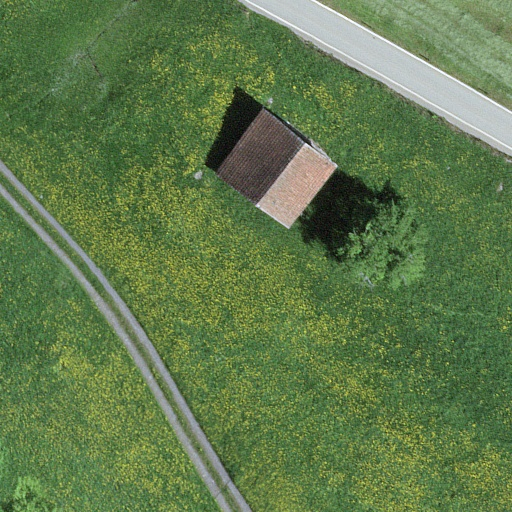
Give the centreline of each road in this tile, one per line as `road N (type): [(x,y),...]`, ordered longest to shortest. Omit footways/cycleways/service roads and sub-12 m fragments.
road 1 (track): [(237,511),(111,306),(0,174)]
road 2 (unclassified): [(511,134),(265,0)]
